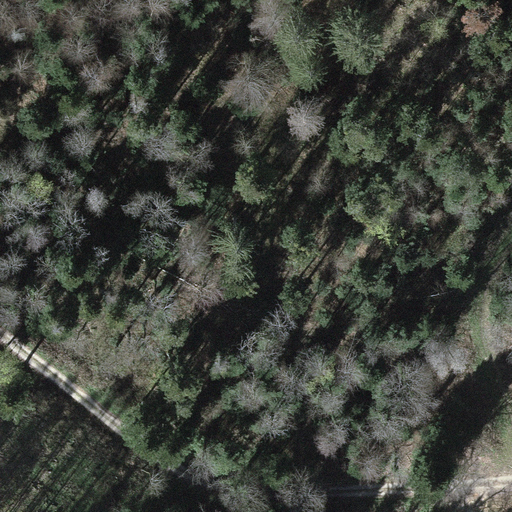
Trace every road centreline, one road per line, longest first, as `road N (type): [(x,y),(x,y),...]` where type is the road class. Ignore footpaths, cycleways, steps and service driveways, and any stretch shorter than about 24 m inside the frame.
road 1 (track): [(0,329),(141,436),(227,482),(315,491),(511,482)]
road 2 (track): [(511,237),(487,277),(482,306),(511,427)]
